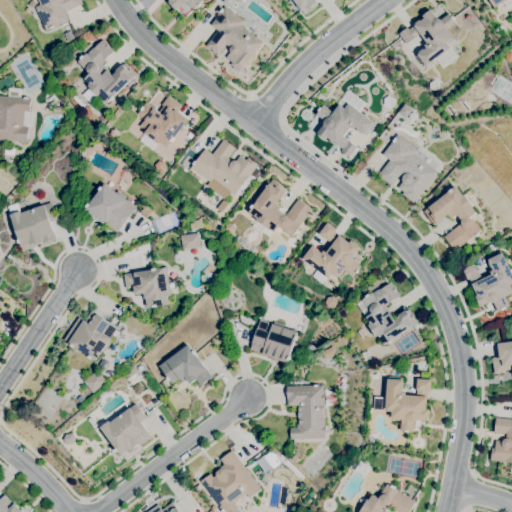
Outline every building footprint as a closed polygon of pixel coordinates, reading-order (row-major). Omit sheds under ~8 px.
[(46,31),(35,7),(40,4),(38,0),(81,0),(83,4),(65,12),(69,20),(46,31)] [(176,10),(168,1),(170,0),(204,0),(200,3),(201,4),(198,7),(197,6),(194,10),(186,2),(185,3),(183,3),(176,10)] [(304,15),(301,11),(301,10),(293,0),(315,0),(317,2),(316,2),(318,5),(304,15)] [(511,9),(509,11),(503,1),(494,7),(489,0),(511,0),(511,9)] [(240,72),(237,70),(233,67),(230,64),(232,62),(226,57),(230,51),(229,50),(229,48),(230,47),(226,44),(218,54),(206,45),(218,30),(211,25),(219,14),(215,11),(219,6),(223,9),(225,6),(244,21),(241,26),(251,33),(256,27),(267,35),(262,42),(240,72)] [(442,67),(435,58),(426,65),(418,55),(420,53),(419,52),(423,48),(424,50),(426,48),(424,45),(427,43),(420,34),(406,44),(398,33),(407,27),(408,29),(414,25),(415,24),(414,23),(419,19),(420,20),(424,18),(422,15),(430,9),(437,17),(438,17),(440,18),(441,19),(449,13),(451,16),(452,16),(455,19),(454,20),(456,23),(448,29),(454,37),(449,41),(449,40),(446,43),(450,48),(456,56),(442,67)] [(107,102),(100,94),(98,96),(97,95),(89,102),(83,95),(90,88),(88,86),(90,84),(84,78),(89,74),(78,61),(80,59),(79,58),(82,55),(83,56),(93,47),(94,48),(103,40),(113,51),(104,60),(104,61),(102,63),(112,74),(123,64),(135,77),(113,97),(114,98),(111,101),(110,100),(107,102)] [(433,91),(429,88),(429,83),(433,80),(438,83),(438,88),(433,91)] [(27,142),(0,139),(0,95),(8,96),(9,88),(21,89),(21,96),(24,96),(24,97),(28,97),(28,98),(31,98),(30,111),(33,112),(32,127),(28,127),(27,142)] [(349,157),(341,151),(342,149),(337,144),(337,145),(335,143),(334,144),(330,141),(330,140),(327,137),(325,139),(316,132),(323,125),(323,123),(323,122),(323,121),(324,120),(316,114),(318,111),(318,110),(320,107),(320,108),(323,105),(331,111),(349,89),(366,104),(360,112),(373,123),(373,122),(375,124),(365,135),(363,134),(361,133),(361,134),(356,130),(357,129),(355,127),(353,129),(350,127),(343,136),(357,147),(349,157)] [(154,150),(140,140),(148,131),(143,127),(142,128),(140,126),(145,119),(137,114),(146,102),(159,112),(163,106),(162,105),(169,95),(182,105),(178,111),(188,119),(174,138),(172,142),(171,142),(167,147),(160,142),(154,150)] [(389,109),(383,105),(383,99),(389,95),(395,99),(395,105),(389,109)] [(83,108),(73,98),(75,96),(85,106),(83,108)] [(413,121),(409,118),(410,114),(414,112),(418,115),(417,120),(413,121)] [(113,137),(110,134),(111,130),(115,129),(118,131),(117,136),(113,137)] [(414,203),(402,194),(403,192),(398,187),(402,181),(402,180),(402,179),(402,178),(400,176),(392,186),(378,175),(389,160),(382,154),(392,141),(398,133),(419,150),(416,154),(438,171),(414,203)] [(236,160),(240,155),(246,160),(248,158),(258,165),(235,195),(213,177),(210,182),(191,167),(193,165),(192,164),(194,161),(195,161),(205,149),(212,154),(224,139),(236,148),(228,158),(231,161),(232,161),(233,161),(234,160),(235,160),(236,160)] [(14,155),(4,154),(5,147),(15,148),(14,155)] [(123,190),(120,188),(121,186),(118,184),(121,179),(127,185),(123,190)] [(292,237),(279,226),(274,232),(269,228),(268,229),(267,228),(263,233),(253,225),(257,219),(248,212),(251,208),(250,207),(252,205),(253,205),(256,202),(255,201),(271,181),(286,193),(280,200),(279,199),(276,203),(281,207),(279,209),(286,215),(298,199),(312,210),(299,226),(300,227),(297,230),(299,231),(296,234),(295,233),(292,237)] [(117,232),(100,219),(98,221),(92,216),(85,210),(86,207),(88,203),(89,204),(99,190),(99,189),(101,186),(102,187),(104,184),(136,208),(117,232)] [(455,251),(443,237),(461,223),(461,221),(461,220),(457,214),(451,218),(448,214),(443,218),(444,219),(437,224),(433,219),(431,221),(423,211),(428,207),(449,191),(451,188),(452,189),(455,186),(462,195),(463,194),(473,206),(472,207),(476,212),(470,217),(481,230),(478,233),(479,234),(476,236),(475,235),(471,238),(455,251)] [(62,209),(60,205),(71,201),(72,205),(62,209)] [(23,251),(21,247),(7,206),(17,202),(21,213),(51,202),(57,219),(50,222),(57,240),(43,245),(41,241),(36,243),(37,246),(23,251)] [(146,217),(140,213),(143,208),(149,212),(146,217)] [(322,284),(312,276),(317,270),(303,259),(312,246),(315,248),(315,247),(319,250),(319,251),(321,253),(323,251),(326,253),(332,244),(319,234),(328,222),(337,229),(335,232),(349,243),(351,241),(353,242),(358,245),(358,246),(360,247),(353,256),(353,257),(354,258),(353,258),(353,259),(353,260),(361,266),(358,270),(359,270),(356,273),(353,276),(345,270),(339,278),(331,272),(322,284)] [(230,233),(225,229),(227,223),(234,223),(236,229),(230,233)] [(182,250),(180,235),(198,233),(200,247),(182,250)] [(253,252),(236,239),(239,235),(256,249),(253,252)] [(496,311),(491,302),(489,302),(487,302),(477,306),(472,295),(474,294),(471,284),(468,279),(466,279),(461,269),(472,264),(477,274),(478,273),(480,278),(489,274),(487,270),(490,269),(489,267),(488,267),(485,262),(486,261),(485,258),(500,251),(511,276),(511,282),(509,284),(511,292),(505,295),(504,294),(503,295),(508,305),(504,307),(505,308),(501,310),(500,309),(496,311)] [(152,307),(152,306),(147,307),(145,293),(135,295),(133,287),(126,289),(124,274),(165,267),(170,295),(168,295),(169,304),(156,306),(156,307),(152,307)] [(384,345),(378,335),(376,337),(368,325),(370,323),(357,304),(363,300),(362,299),(365,297),(365,296),(368,294),(369,295),(379,288),(380,289),(391,282),(400,295),(388,303),(389,304),(385,306),(390,312),(389,313),(393,318),(406,310),(410,316),(413,314),(418,322),(413,326),(390,341),(391,342),(388,344),(387,343),(384,345)] [(330,307),(327,305),(326,301),(329,298),(332,297),(336,299),(336,303),(334,306),(330,307)] [(96,361),(92,358),(92,359),(88,357),(89,356),(75,347),(74,347),(71,345),(64,340),(79,317),(84,321),(92,310),(117,328),(110,339),(112,341),(106,350),(104,348),(96,361)] [(288,363),(279,360),(278,362),(270,359),(271,358),(250,350),(260,319),(298,332),(296,336),(297,336),(296,340),(295,339),(290,356),(291,356),(289,360),(288,363)] [(511,369),(504,370),(504,373),(494,374),(492,358),(499,357),(497,343),(511,341),(511,369)] [(308,352),(305,348),(311,344),(314,348),(308,352)] [(200,386),(196,379),(190,384),(187,379),(182,382),(179,378),(172,384),(169,380),(169,381),(166,377),(167,377),(160,366),(188,345),(193,351),(194,350),(196,353),(195,354),(212,377),(200,386)] [(93,393),(84,382),(97,371),(106,382),(93,393)] [(408,432),(405,432),(405,431),(401,431),(401,420),(391,420),(392,411),(385,411),(388,379),(403,380),(403,383),(404,383),(403,389),(402,389),(402,391),(405,392),(405,395),(416,396),(417,379),(432,380),(431,391),(427,391),(426,409),(429,409),(429,412),(430,412),(429,418),(428,418),(428,421),(414,420),(413,432),(408,431),(408,432)] [(137,393),(133,387),(139,383),(143,389),(137,393)] [(290,439),(290,428),(297,428),(296,424),(299,424),(299,418),(298,418),(298,412),(299,412),(299,406),(288,406),(287,399),(287,386),(314,385),(314,384),(317,384),(317,386),(323,385),(323,393),(324,393),(325,401),(323,401),(324,426),(325,426),(325,434),(324,434),(325,438),(290,439)] [(384,410),(374,409),(374,396),(385,397),(384,410)] [(120,455),(118,452),(117,452),(115,449),(116,449),(100,427),(109,421),(110,423),(136,403),(146,418),(140,422),(151,437),(140,445),(139,444),(134,447),(136,449),(130,454),(127,450),(120,455)] [(94,429),(87,420),(91,417),(98,426),(94,429)] [(511,462),(490,460),(491,448),(495,448),(495,440),(502,441),(503,440),(503,439),(504,439),(504,438),(505,438),(506,438),(506,433),(494,432),(495,418),(511,418),(511,462)] [(375,443),(374,443),(373,443),(372,443),(372,442),(371,442),(370,442),(370,441),(369,440),(369,439),(369,438),(369,437),(369,436),(369,435),(369,434),(370,433),(370,432),(371,432),(373,433),(373,434),(372,434),(372,435),(372,436),(372,437),(372,438),(372,439),(373,439),(374,440),(375,440),(376,440),(377,440),(378,439),(378,438),(380,441),(379,442),(378,443),(377,443),(376,443),(375,443)] [(67,445),(64,440),(66,434),(72,433),(76,438),(73,444),(67,445)] [(230,511),(222,511),(219,507),(220,506),(201,481),(210,474),(213,477),(216,475),(216,472),(220,468),(224,464),(221,459),(232,450),(261,489),(249,498),(246,494),(234,503),(237,507),(230,511)] [(364,477),(354,470),(361,460),(371,466),(364,477)] [(359,511),(367,499),(369,500),(372,494),(378,498),(387,483),(391,486),(392,485),(395,487),(394,488),(398,491),(397,492),(415,503),(409,511),(398,511),(386,504),(381,511),(359,511)] [(0,511),(0,499),(5,495),(13,504),(14,503),(22,511),(0,511)] [(147,511),(158,504),(162,510),(172,502),(179,511),(147,511)]
